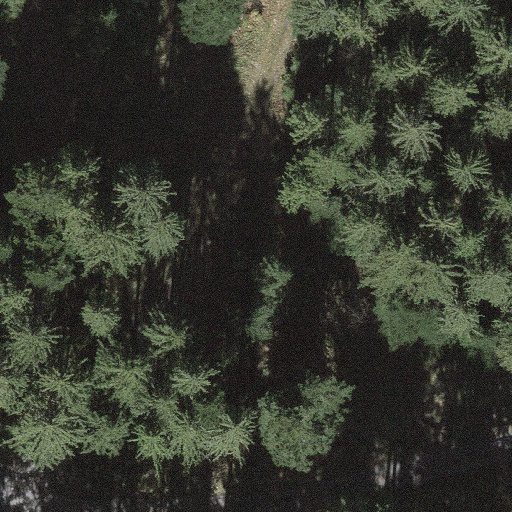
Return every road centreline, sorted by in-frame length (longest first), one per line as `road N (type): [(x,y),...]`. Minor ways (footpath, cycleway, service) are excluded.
road 1 (track): [(0,488),(149,287),(262,42),(266,0)]
road 2 (track): [(0,492),(203,492),(511,446)]
